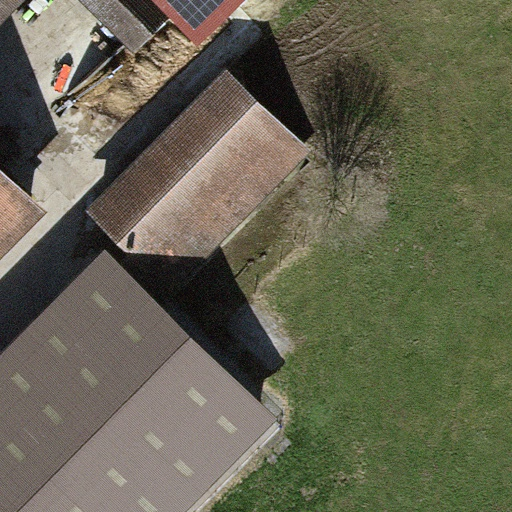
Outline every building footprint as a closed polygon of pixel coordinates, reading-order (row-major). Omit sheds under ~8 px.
[(166,15),(150,0),(0,0),(0,19),(19,0),(75,0),(128,52),(166,15)] [(216,0),(228,11),(238,0),(216,0)] [(211,35),(214,27),(211,19),(205,13),(196,12),(188,15),(184,23),(184,31),(188,38),(196,42),(205,41),(211,35)] [(104,55),(106,47),(103,39),(97,33),(88,32),(81,36),(76,43),(76,52),(81,59),(88,62),(97,61),(104,55)] [(313,160),(226,74),(85,213),(104,232),(1,333),(59,391),(154,297),(164,307),(313,160)] [(0,262),(43,219),(0,176),(0,262)] [(221,329),(260,373),(296,341),(257,297),(221,329)]
